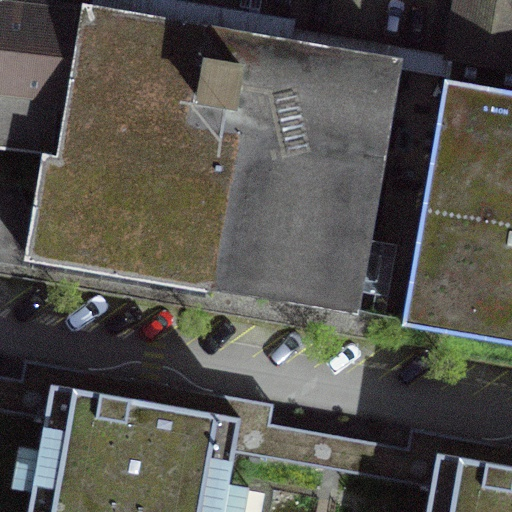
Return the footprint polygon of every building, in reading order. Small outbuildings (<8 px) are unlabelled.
[(511,342),(511,0),(459,0),(449,58),(426,54),(423,72),(446,76),(403,324),(511,342)] [(0,143),(47,149),(64,16),(0,8),(0,143)] [(29,257),(213,288),(239,137),(193,129),(210,30),(86,8),(60,159),(46,156),(29,257)] [(213,288),(355,313),(398,68),(423,72),(426,54),(286,29),(284,43),(210,30),(193,129),(239,137),(213,288)] [(337,467),(431,484),(426,511),(511,511),(511,446),(441,433),(408,428),(405,447),(240,418),(52,384),(0,375),(0,408),(46,417),(29,511),(222,511),(234,449),(337,467)]
